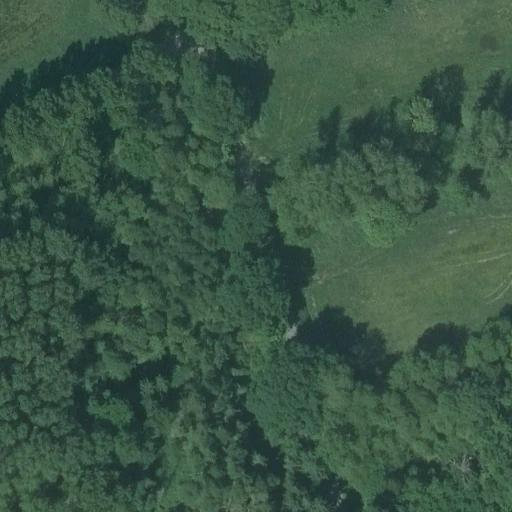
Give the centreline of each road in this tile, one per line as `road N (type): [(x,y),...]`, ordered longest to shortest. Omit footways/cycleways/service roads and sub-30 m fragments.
road 1 (unclassified): [(336,511),(203,28)]
road 2 (unclassified): [(203,28),(0,132)]
